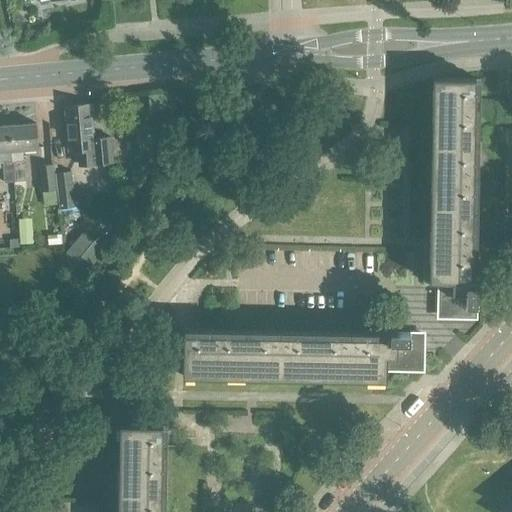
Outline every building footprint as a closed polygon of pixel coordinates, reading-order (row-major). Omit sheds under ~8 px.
[(472,282),(475,101),(475,92),(475,82),(476,82),(476,80),(433,80),(430,282),(438,282),(438,317),(477,317),(477,283),(472,282)] [(68,143),(73,143),(75,163),(79,162),(79,167),(115,163),(112,136),(94,138),(91,105),(65,107),(68,143)] [(11,127),(15,183),(26,182),(24,151),(39,150),(37,125),(11,127)] [(0,162),(3,163),(4,176),(4,183),(15,183),(11,127),(0,127),(0,162)] [(54,165),(40,167),(42,192),(57,191),(54,165)] [(72,171),(56,173),(60,210),(77,207),(72,171)] [(105,250),(104,249),(84,232),(67,253),(71,290),(71,293),(105,250)] [(425,373),(425,344),(425,334),(414,334),(386,333),(386,339),(186,335),(184,335),(183,377),(386,381),(387,372),(425,373)] [(160,511),(162,451),(162,428),(163,428),(163,427),(162,427),(120,426),(118,511),(160,511)]
